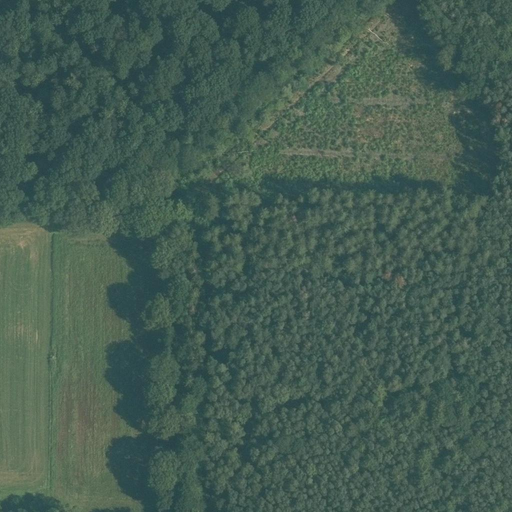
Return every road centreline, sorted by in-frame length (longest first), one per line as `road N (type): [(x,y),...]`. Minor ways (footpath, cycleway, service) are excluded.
road 1 (track): [(0,222),(166,236),(184,511)]
road 2 (track): [(166,236),(243,127)]
